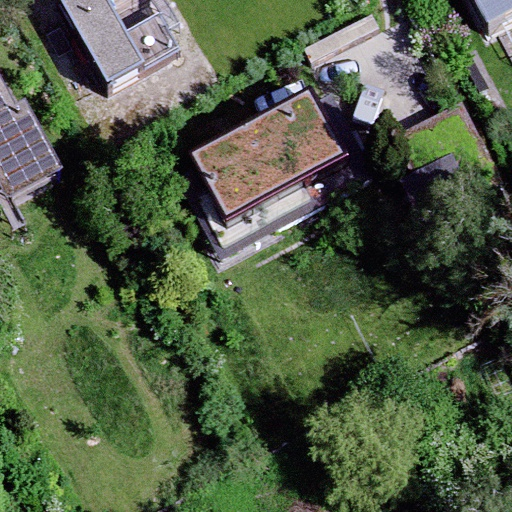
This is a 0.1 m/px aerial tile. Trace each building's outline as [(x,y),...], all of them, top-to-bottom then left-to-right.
[(94,0),(131,84),(162,70),(130,0),(94,0)] [(511,23),(503,28),(511,46),(511,23)] [(0,74),(0,203),(14,224),(73,186),(0,74)] [(172,195),(218,280),(373,195),(327,111),(172,195)] [(416,247),(503,198),(458,117),(370,166),(416,247)]
